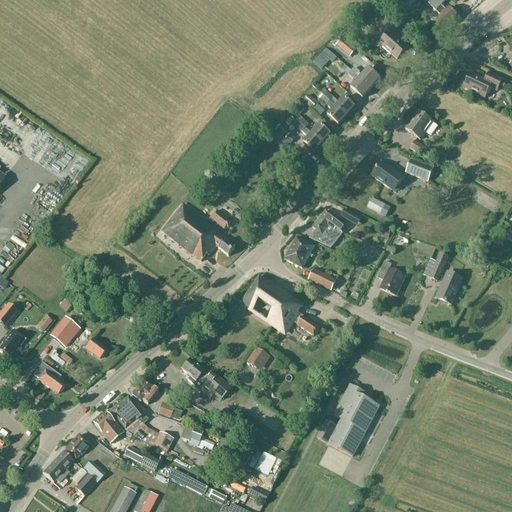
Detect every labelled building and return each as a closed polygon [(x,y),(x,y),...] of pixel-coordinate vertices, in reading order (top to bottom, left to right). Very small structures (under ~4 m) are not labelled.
[(430,0),(426,5),(434,13),(445,0),(430,0)] [(420,12),(426,18),(432,12),(425,6),(420,12)] [(441,16),(435,22),(444,32),(458,18),(448,9),(446,8),(444,10),(441,6),(436,11),(441,16)] [(400,26),(388,16),(377,29),(386,37),(379,44),(397,60),(408,48),(392,35),(400,26)] [(344,34),(348,38),(353,33),(349,29),(344,34)] [(348,41),(357,49),(362,44),(353,36),(348,41)] [(336,45),(350,58),(356,51),(342,38),(336,45)] [(322,54),(332,63),(336,59),(326,49),(322,54)] [(342,70),(348,76),(351,72),(345,67),(342,70)] [(360,73),(354,68),(351,72),(371,90),(380,80),(368,69),(361,76),(359,74),(360,73)] [(287,83),(299,91),(306,81),(294,72),(287,83)] [(351,72),(348,76),(353,80),(354,79),(357,82),(350,89),(362,99),(371,90),(351,72)] [(490,88),(497,92),(502,80),(489,74),(485,81),(471,74),(464,89),(485,99),(490,88)] [(339,103),(323,90),(320,94),(329,102),(335,107),(346,117),(354,108),(343,98),(339,103)] [(325,106),(329,102),(320,94),(316,97),(325,106)] [(316,104),(307,96),(303,101),(312,109),(316,104)] [(0,150),(73,183),(84,158),(80,157),(82,154),(24,128),(29,118),(0,104),(0,150)] [(293,112),(298,116),(304,110),(299,106),(293,112)] [(346,117),(335,107),(327,116),(338,126),(346,117)] [(431,136),(437,127),(432,124),(432,123),(418,113),(405,130),(420,141),(426,132),(431,136)] [(285,123),(289,127),(294,121),(290,117),(285,123)] [(296,121),(305,128),(308,125),(299,117),(296,121)] [(305,128),(296,121),(292,125),(308,138),(303,143),(314,153),(322,144),(317,139),(311,134),(305,128)] [(330,135),(319,125),(311,134),(317,139),(322,144),(330,135)] [(285,139),(290,135),(280,126),(276,132),(277,132),(273,136),(279,141),(283,137),(285,139)] [(432,152),(432,151),(428,148),(427,149),(415,142),(410,150),(427,159),(428,158),(434,161),(434,160),(442,165),(443,164),(454,170),(456,166),(445,160),(447,157),(439,152),(438,155),(432,152)] [(411,161),(406,173),(428,182),(433,169),(411,161)] [(381,164),(371,177),(394,193),(404,178),(393,170),(392,171),(381,164)] [(382,217),(387,208),(368,199),(364,208),(382,217)] [(183,205),(162,232),(201,263),(207,255),(208,256),(216,247),(228,257),(235,249),(222,239),(223,238),(218,234),(222,229),(223,230),(226,227),(227,228),(230,226),(228,224),(230,222),(215,210),(209,218),(217,224),(213,229),(183,205)] [(340,217),(350,223),(354,216),(344,210),(340,217)] [(333,218),(325,212),(319,220),(333,231),(342,234),(347,227),(334,217),(333,218)] [(333,231),(319,220),(312,228),(322,236),(333,244),(342,234),(333,231)] [(381,237),(386,240),(390,233),(384,230),(381,237)] [(13,235),(9,238),(20,250),(23,246),(13,235)] [(315,240),(324,246),(335,252),(337,249),(319,237),(315,240)] [(297,238),(285,261),(302,270),(314,248),(297,238)] [(386,251),(392,255),(395,249),(388,246),(386,251)] [(385,278),(380,290),(396,297),(405,277),(389,270),(391,265),(384,262),(379,275),(385,278)] [(436,263),(429,279),(437,283),(444,267),(436,263)] [(309,281),(331,291),(335,282),(329,278),(331,274),(326,271),(323,276),(314,271),(309,281)] [(448,273),(436,300),(450,306),(462,279),(448,273)] [(303,317),(302,318),(299,316),(299,315),(298,313),(303,306),(269,283),(268,284),(259,278),(241,305),(280,333),(288,321),(293,324),(294,322),(297,325),(297,326),(313,337),(319,329),(303,317)] [(313,303),(312,310),(321,311),(322,304),(313,303)] [(0,314),(0,325),(4,328),(17,313),(10,308),(7,305),(0,314)] [(72,322),(77,326),(81,321),(76,317),(72,322)] [(50,337),(64,349),(79,330),(65,319),(50,337)] [(0,352),(3,355),(7,349),(11,352),(20,340),(7,330),(0,339),(0,352)] [(99,347),(100,346),(92,340),(89,344),(87,342),(83,348),(85,349),(92,355),(93,354),(100,360),(106,352),(99,347)] [(246,363),(260,372),(271,355),(257,346),(246,363)] [(200,384),(204,388),(220,402),(231,390),(211,372),(207,377),(203,373),(189,361),(181,370),(195,382),(199,377),(203,381),(200,384)] [(51,390),(58,395),(64,387),(57,382),(60,378),(42,364),(33,376),(38,380),(38,381),(51,391),(51,390)] [(373,377),(391,384),(394,377),(376,369),(373,377)] [(144,381),(131,395),(140,403),(141,401),(147,406),(158,392),(144,381)] [(187,406),(189,403),(207,416),(213,407),(184,386),(176,398),(187,406)] [(334,418),(341,422),(328,446),(352,458),(359,446),(379,408),(363,400),(365,395),(350,387),(334,418)] [(258,401),(268,407),(272,401),(262,394),(258,401)] [(143,415),(142,416),(127,398),(110,412),(125,430),(137,420),(143,426),(148,420),(143,415)] [(161,407),(158,415),(169,419),(172,411),(161,407)] [(225,425),(232,416),(223,410),(216,420),(225,425)] [(118,430),(106,415),(94,425),(106,439),(110,444),(122,435),(118,430)] [(318,440),(327,445),(337,426),(327,421),(322,431),(318,440)] [(166,452),(167,452),(173,440),(158,433),(158,434),(146,428),(145,429),(146,433),(143,436),(138,431),(134,435),(140,440),(165,454),(166,452)] [(211,450),(212,450),(214,447),(213,446),(213,445),(203,441),(204,438),(201,436),(201,435),(185,428),(181,440),(188,443),(189,440),(198,444),(196,448),(201,450),(202,446),(211,450)] [(65,451),(63,453),(73,462),(75,460),(80,455),(81,457),(84,453),(82,452),(89,446),(78,436),(65,451)] [(222,452),(229,455),(230,452),(234,453),(232,459),(247,466),(247,467),(255,470),(262,454),(227,441),(222,452)] [(140,464),(140,465),(154,473),(159,464),(145,456),(144,456),(128,448),(124,456),(140,464)] [(73,462),(63,453),(42,475),(53,484),(55,482),(59,485),(69,474),(65,471),(73,463),(73,462)] [(83,470),(97,483),(104,476),(90,462),(83,470)] [(171,480),(185,487),(188,481),(173,475),(171,480)] [(84,498),(96,484),(87,476),(75,489),(84,498)] [(128,484),(125,489),(124,488),(111,511),(125,511),(135,495),(134,494),(137,489),(128,484)] [(258,491),(254,498),(262,503),(267,496),(258,491)] [(146,511),(154,498),(142,492),(131,511),(146,511)]
